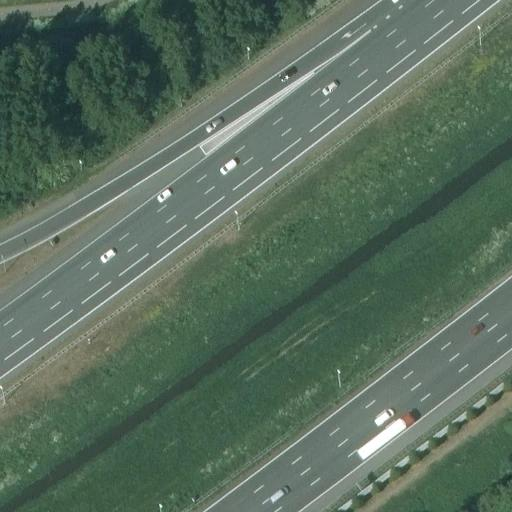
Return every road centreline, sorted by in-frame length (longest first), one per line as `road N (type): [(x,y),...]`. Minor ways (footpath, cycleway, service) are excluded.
road 1 (motorway): [(389,52),(0,345)]
road 2 (motorway): [(389,52),(193,140),(0,255)]
road 3 (motorway): [(251,511),(511,312)]
